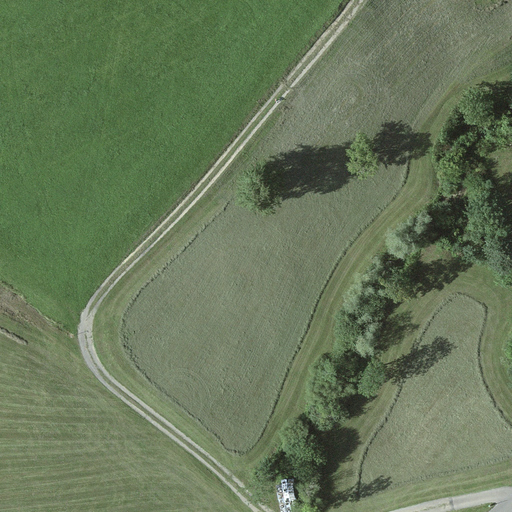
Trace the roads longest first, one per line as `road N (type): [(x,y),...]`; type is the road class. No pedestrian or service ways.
road 1 (track): [(88,361),(86,326),(111,279),(164,229),(357,0)]
road 2 (track): [(262,511),(88,361)]
